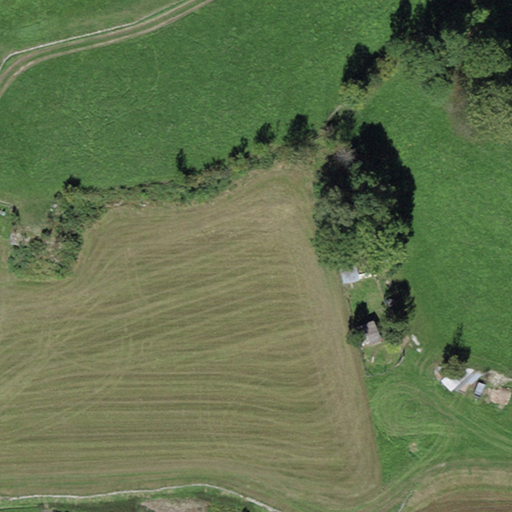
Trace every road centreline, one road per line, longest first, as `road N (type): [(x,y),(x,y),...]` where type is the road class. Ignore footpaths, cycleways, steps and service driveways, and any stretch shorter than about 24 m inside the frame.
road 1 (track): [(511,454),(463,454),(373,503),(344,509),(309,506),(209,472),(0,484)]
road 2 (track): [(0,72),(8,56),(32,45),(180,0)]
